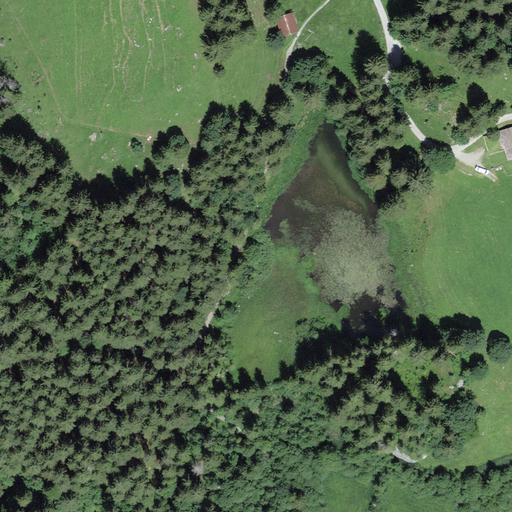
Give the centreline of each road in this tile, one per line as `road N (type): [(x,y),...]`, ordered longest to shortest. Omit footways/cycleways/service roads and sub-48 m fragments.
road 1 (track): [(323,0),(286,49),(268,210),(179,367),(256,511)]
road 2 (unclassified): [(511,119),(454,151),(422,142),(387,88),(391,47),(372,0)]
